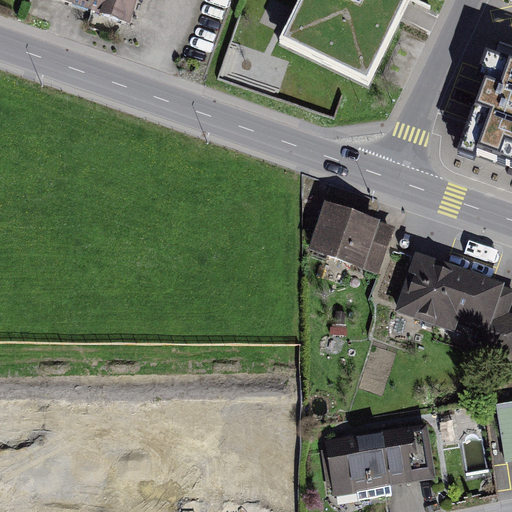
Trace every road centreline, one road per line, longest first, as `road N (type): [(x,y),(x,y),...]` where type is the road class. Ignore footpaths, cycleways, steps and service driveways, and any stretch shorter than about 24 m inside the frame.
road 1 (primary): [(394,181),(0,44)]
road 2 (residential): [(394,181),(475,0)]
road 3 (primary): [(511,221),(394,181)]
